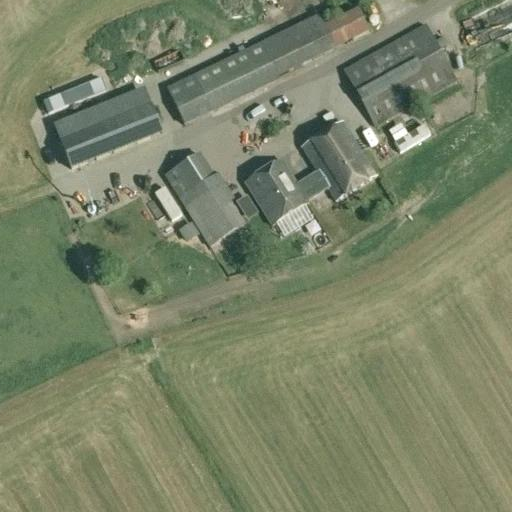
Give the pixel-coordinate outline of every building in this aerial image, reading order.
[(185,128),(335,51),(369,34),(358,11),(324,28),(318,16),(166,89),(185,128)] [(456,83),(425,27),(343,73),(374,129),(456,83)] [(162,136),(152,108),(61,144),(72,173),(162,136)] [(327,190),(336,204),(376,178),(342,124),(301,149),(317,175),(297,187),(306,203),(327,190)] [(200,156),(164,178),(179,201),(209,250),(245,228),(200,156)] [(245,185),(271,225),(272,228),(308,205),(306,203),(297,187),(281,162),(245,185)] [(108,209),(125,204),(122,191),(104,196),(108,209)] [(178,233),(186,245),(199,237),(192,224),(178,233)]
